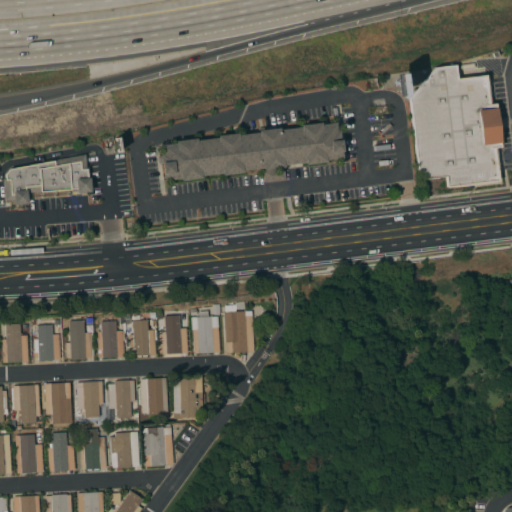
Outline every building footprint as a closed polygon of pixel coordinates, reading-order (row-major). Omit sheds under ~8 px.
[(407,98),(417,181),(444,178),(446,190),(498,182),(495,148),(502,147),(495,102),(489,103),(484,75),(455,79),(453,66),(433,67),(407,98)] [(179,181),(179,179),(163,181),(162,175),(161,175),(160,163),(159,155),(161,154),(160,145),(175,143),(174,141),(195,139),(195,140),(216,138),(216,136),(237,133),(237,135),(257,133),(257,131),(278,128),(278,130),(299,127),(299,125),(320,123),(320,125),(334,123),(336,132),(338,131),(338,133),(340,133),(341,140),(339,140),(341,158),(325,160),(325,162),(304,165),(304,163),(282,165),(284,180),(264,182),(262,168),(242,171),(242,173),(221,175),(221,173),(200,176),(200,178),(179,181)] [(2,178),(4,178),(4,174),(8,169),(54,160),(84,154),(86,169),(87,178),(89,178),(90,192),(76,193),(76,188),(70,189),(70,190),(68,190),(39,193),(39,191),(34,192),(26,192),(27,204),(13,205),(13,200),(4,201),(2,178)] [(218,352),(192,353),(191,329),(196,328),(195,317),(198,317),(198,311),(207,311),(207,317),(217,316),(218,352)] [(223,312),(244,311),(244,316),(251,315),(253,351),(225,353),(223,312)] [(160,332),(164,331),(163,316),(178,315),(178,328),(185,328),(186,353),(161,355),(160,332)] [(91,357),(84,357),(84,359),(69,360),(69,358),(65,358),(64,343),(68,343),(67,321),(82,320),(83,333),(90,332),(91,357)] [(96,332),(100,332),(99,321),(114,320),(115,331),(121,331),(123,357),(97,358),(96,332)] [(128,334),(132,334),(131,320),(146,320),(146,330),(153,330),(154,355),(129,356),(128,334)] [(27,362),(1,363),(0,339),(5,339),(4,324),(19,323),(19,335),(26,335),(27,362)] [(59,359),(52,359),(52,360),(50,360),(50,361),(47,361),(46,360),(43,360),(43,361),(39,362),(39,361),(37,361),(37,358),(33,358),(32,339),(36,339),(36,333),(35,333),(35,328),(36,328),(35,325),(51,325),(51,335),(58,334),(59,359)] [(201,418),(172,418),(171,376),(200,376),(201,418)] [(138,379),(164,378),(166,412),(162,412),(162,414),(147,415),(147,413),(140,413),(138,379)] [(132,380),(133,401),(129,401),(130,417),(115,418),(115,408),(108,409),(106,384),(113,384),(113,381),(132,380)] [(74,383),(100,381),(102,404),(97,405),(98,417),(83,417),(83,409),(76,409),(74,383)] [(70,423),(51,424),(50,415),(47,415),(48,419),(42,420),(42,410),(44,410),(43,384),(68,382),(70,423)] [(39,416),(36,416),(36,420),(34,420),(35,423),(33,423),(33,425),(29,425),(28,423),(20,423),(19,410),(13,411),(11,386),(37,384),(39,416)] [(141,428),(162,426),(162,427),(164,427),(164,424),(169,424),(171,464),(165,464),(165,465),(143,467),(141,428)] [(105,468),(97,468),(97,470),(92,470),(92,469),(90,469),(90,470),(85,471),(85,469),(84,470),(84,469),(79,469),(77,438),(80,438),(80,433),(82,433),(81,430),(96,429),(96,432),(98,432),(98,434),(96,434),(97,437),(103,437),(105,468)] [(129,440),(130,440),(130,437),(131,437),(131,432),(135,431),(137,466),(131,466),(131,467),(116,468),(116,467),(110,468),(109,437),(114,436),(114,432),(129,432),(129,440)] [(73,470),(48,472),(46,448),(50,448),(50,433),(64,432),(65,446),(72,445),(73,470)] [(42,472),(34,472),(34,473),(21,474),(21,473),(16,474),(14,436),(33,434),(33,445),(40,444),(42,472)] [(10,473),(0,473),(0,435),(8,435),(10,473)] [(141,499),(136,505),(140,508),(137,511),(113,511),(119,505),(117,504),(107,505),(107,493),(118,493),(119,502),(120,500),(122,501),(129,491),(141,499)] [(76,511),(75,493),(101,492),(102,511),(76,511)] [(44,511),(44,496),(50,496),(50,495),(65,494),(65,495),(69,495),(70,511),(44,511)] [(38,511),(12,511),(12,497),(38,496),(38,511)]
